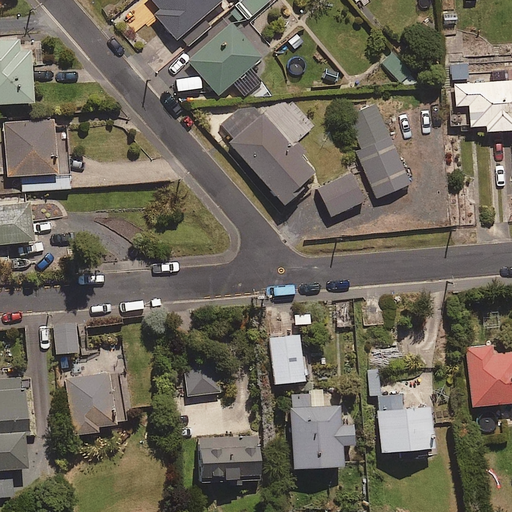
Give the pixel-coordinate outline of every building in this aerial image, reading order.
[(175,42),(224,0),(149,0),(160,12),(154,17),(175,42)] [(241,0),(234,7),(247,21),(270,0),(241,0)] [(231,23),(187,60),(217,96),(233,83),(246,98),(264,84),(250,68),(262,59),(231,23)] [(19,38),(0,39),(0,107),(36,104),(32,50),(20,51),(19,38)] [(410,74),(392,54),(381,63),(400,83),(410,74)] [(467,64),(451,64),(451,80),(468,80),(467,64)] [(511,80),(455,84),(457,106),(470,105),(471,128),(486,127),(486,134),(511,132),(511,80)] [(410,184),(376,103),(348,115),(361,146),(356,148),(377,198),(410,184)] [(294,147),(264,112),(229,142),(285,207),(307,187),(305,185),(318,174),(304,158),(309,153),(300,142),(294,147)] [(65,120),(5,124),(8,178),(21,177),(22,193),(69,190),(65,120)] [(365,202),(352,174),(318,190),(331,218),(365,202)] [(0,244),(33,241),(29,202),(0,204),(0,244)] [(79,352),(76,323),(53,326),(56,354),(79,352)] [(305,382),(301,335),(270,337),(274,385),(305,382)] [(434,361),(432,338),(380,343),(382,366),(434,361)] [(511,350),(496,352),(496,343),(468,346),(473,407),(511,404),(511,350)] [(221,392),(217,358),(183,362),(188,396),(221,392)] [(122,372),(66,377),(72,436),(98,433),(97,428),(115,426),(114,419),(126,418),(122,372)] [(25,435),(29,435),(23,377),(0,378),(0,497),(15,496),(12,472),(29,470),(25,435)] [(342,405),(326,405),(326,387),(310,387),(310,391),(293,391),(294,470),(345,470),(344,446),(355,446),(355,425),(343,425),(342,405)] [(403,394),(377,397),(382,453),(435,448),(432,407),(404,410),(403,394)] [(261,482),(258,435),(199,439),(202,485),(261,482)]
